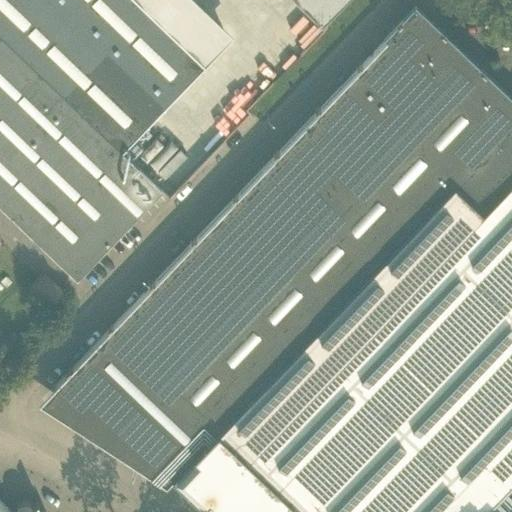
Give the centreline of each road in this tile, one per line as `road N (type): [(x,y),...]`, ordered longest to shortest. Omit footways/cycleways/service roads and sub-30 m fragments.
road 1 (unclassified): [(0,411),(397,0)]
road 2 (unclassified): [(157,511),(0,421)]
